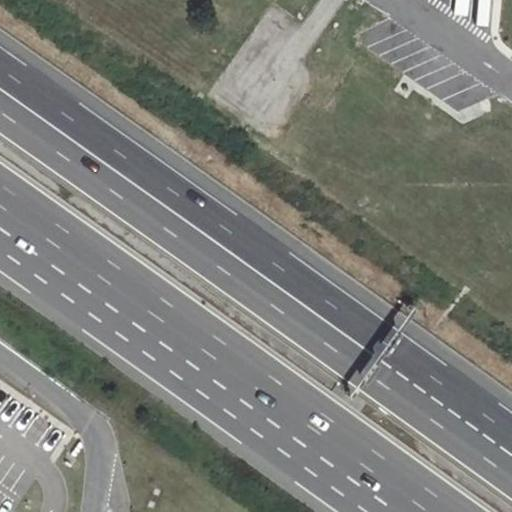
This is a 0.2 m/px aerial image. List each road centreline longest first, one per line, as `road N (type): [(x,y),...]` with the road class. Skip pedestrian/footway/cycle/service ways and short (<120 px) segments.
road 1 (motorway): [(511,456),(0,89)]
road 2 (motorway): [(0,205),(429,511)]
